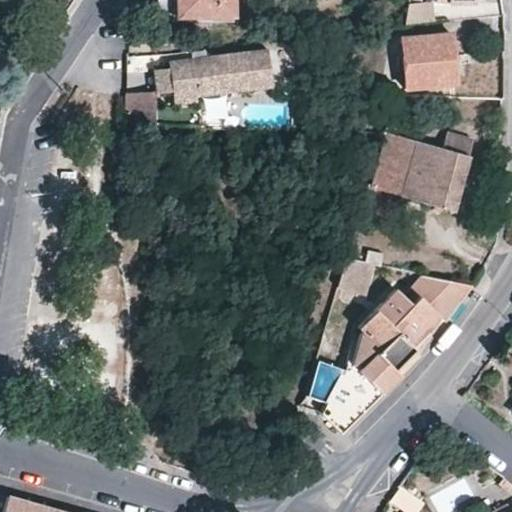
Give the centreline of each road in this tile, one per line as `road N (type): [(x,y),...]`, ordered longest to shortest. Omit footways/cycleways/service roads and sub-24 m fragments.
road 1 (residential): [(95,0),(12,125),(0,220)]
road 2 (residential): [(213,511),(0,437)]
road 3 (residential): [(511,273),(426,393)]
